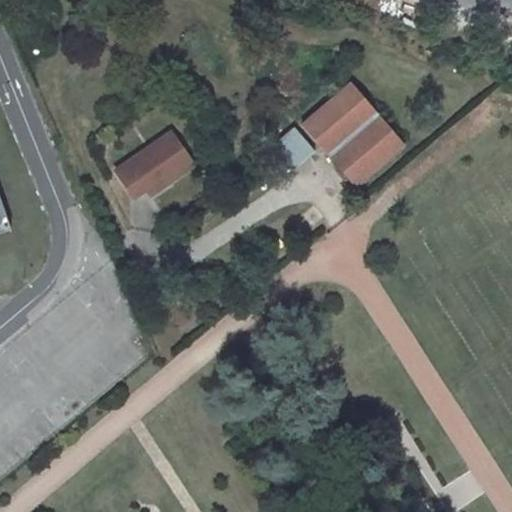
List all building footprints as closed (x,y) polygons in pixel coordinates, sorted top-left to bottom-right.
[(349,82),(301,125),(356,188),(404,145),(349,82)] [(150,195),(196,161),(171,127),(111,171),(131,200),(145,189),(150,195)] [(293,171),(314,152),(293,128),(271,147),(293,171)] [(0,233),(11,230),(0,199),(0,233)] [(260,241),(245,253),(262,274),(277,262),(260,241)] [(207,283),(198,268),(175,283),(184,297),(207,283)] [(219,303),(210,288),(187,302),(197,317),(219,303)]
